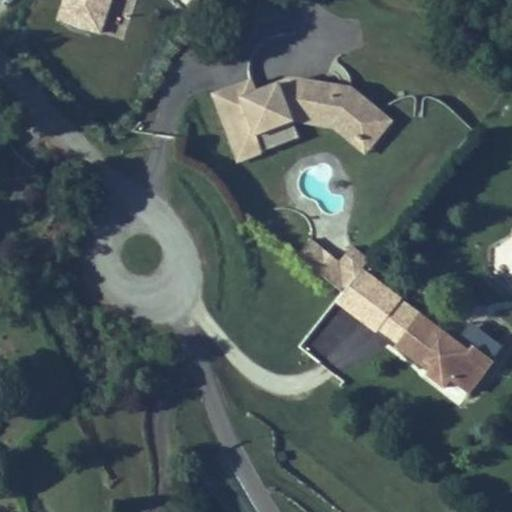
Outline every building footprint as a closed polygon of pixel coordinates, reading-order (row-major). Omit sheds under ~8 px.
[(63,0),(56,21),(102,35),(113,0),(63,0)] [(366,158),(394,124),(353,90),(289,79),(256,91),(252,79),(211,94),(237,165),(263,155),(261,152),(299,138),(294,124),(332,131),(366,158)] [(314,243),(300,260),(346,298),(373,265),(355,250),(343,266),(314,243)] [(376,289),(365,321),(383,327),(395,296),(376,289)] [(469,357),(418,321),(398,351),(428,372),(433,365),(441,371),(436,378),(431,385),(449,398),(457,386),(474,398),(494,370),(471,354),(469,357)] [(428,372),(436,378),(441,371),(433,365),(428,372)]
